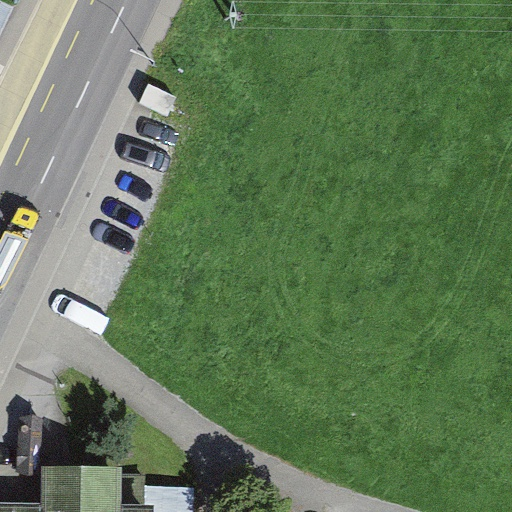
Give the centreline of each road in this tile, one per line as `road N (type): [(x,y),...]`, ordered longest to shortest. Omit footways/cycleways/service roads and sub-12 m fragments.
road 1 (track): [(322,511),(224,488),(183,426),(0,307)]
road 2 (primary): [(126,0),(0,273)]
